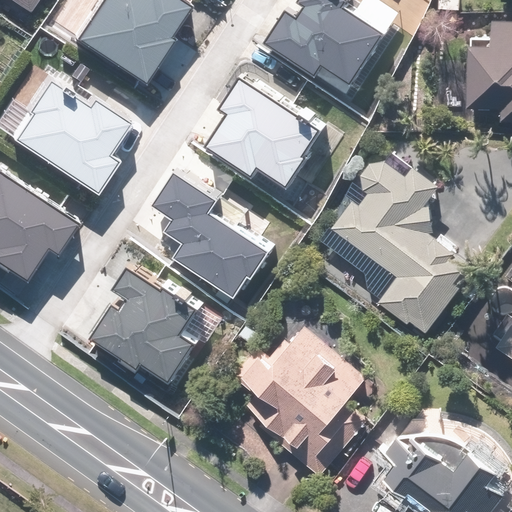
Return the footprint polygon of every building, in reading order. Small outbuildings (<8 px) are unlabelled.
[(103,0),(79,35),(144,82),(179,32),(175,29),(195,0),(103,0)] [(330,83),(338,72),(361,88),(405,28),(366,0),(291,0),(265,36),(330,83)] [(511,19),(479,20),(477,104),(508,105),(508,119),(511,118),(511,19)] [(252,57),(221,103),(230,109),(206,145),(268,186),(273,178),(299,194),(333,143),(329,140),(344,118),(252,57)] [(57,71),(31,106),(36,109),(18,133),(100,194),(128,157),(114,146),(136,117),(102,91),(96,100),(57,71)] [(396,147),(338,232),(405,278),(388,303),(433,333),(469,280),(466,278),(480,257),(444,233),(439,198),(450,183),(396,147)] [(237,193),(190,159),(160,200),(183,217),(177,225),(195,237),(184,252),(249,298),(287,247),(229,205),(237,193)] [(83,218),(0,162),(0,258),(30,279),(55,244),(62,249),(83,218)] [(197,302),(126,259),(116,275),(125,281),(95,330),(173,377),(201,330),(185,321),(197,302)] [(317,319),(282,355),(267,340),(236,372),(257,391),(245,404),(323,478),(379,419),(357,398),(377,377),(317,319)] [(511,322),(498,341),(511,351),(511,322)] [(497,511),(511,491),(511,471),(477,447),(465,464),(454,457),(424,467),(439,446),(441,444),(422,431),(415,441),(404,433),(393,449),(403,457),(392,473),(438,505),(432,511),(497,511)]
